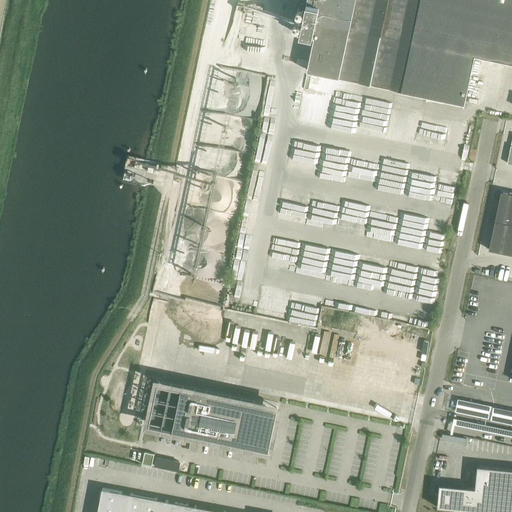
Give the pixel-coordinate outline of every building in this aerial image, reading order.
[(401,89),(420,0),(307,0),(300,33),(314,36),(307,70),(401,90),(401,89)] [(511,0),(420,0),(401,89),(464,103),(475,53),(511,61),(511,0)] [(511,192),(501,190),(489,249),(511,253),(511,192)] [(279,406),(158,381),(149,423),(270,449),(279,406)] [(154,453),(145,451),(142,463),(152,465),(154,453)] [(491,511),(511,511),(511,468),(477,465),(475,487),(466,486),(464,509),(491,511)] [(232,511),(102,487),(97,511),(232,511)]
